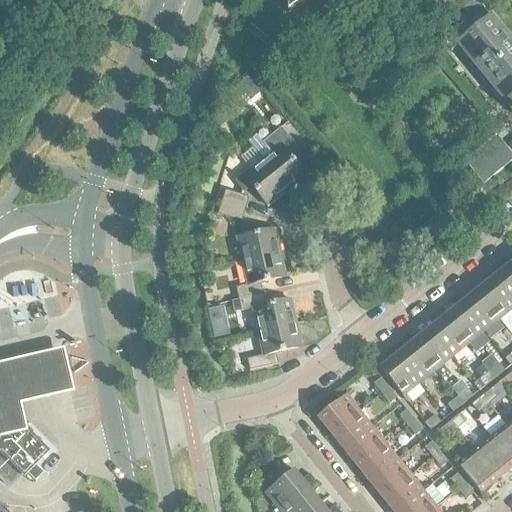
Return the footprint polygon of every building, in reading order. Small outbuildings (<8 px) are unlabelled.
[(287,0),(288,12),(304,0),(287,0)] [(458,5),(454,0),(421,0),(439,21),(458,5)] [(470,20),(484,8),(481,5),(486,0),(454,0),(458,5),(467,15),(470,20)] [(470,20),(467,15),(460,21),(463,25),(443,42),(451,52),(459,46),(511,110),(511,42),(484,8),(470,20)] [(246,96),(258,85),(249,75),(237,86),(246,96)] [(230,120),(224,113),(214,122),(210,125),(213,128),(216,132),(230,120)] [(271,154),(262,161),(287,192),(306,177),(290,156),(299,149),(282,128),(263,143),(271,154)] [(465,162),(483,185),(511,161),(511,154),(507,149),(497,136),(465,162)] [(287,192),(262,161),(243,176),(268,207),(287,192)] [(225,190),(221,204),(245,211),(249,200),(247,197),(225,190)] [(245,211),(221,204),(218,215),(242,223),(245,211)] [(242,262),(281,254),(276,230),(237,238),(242,262)] [(281,254),(242,262),(248,286),(236,288),(239,300),(263,294),(261,283),(286,278),(281,254)] [(379,255),(364,266),(376,281),(391,269),(379,255)] [(511,269),(509,266),(493,278),(511,302),(511,269)] [(511,310),(511,302),(493,278),(477,291),(500,320),(511,310)] [(477,291),(461,304),(484,333),(500,320),(477,291)] [(266,306),(263,294),(239,300),(241,312),(253,309),(258,332),(296,324),(291,300),(266,306)] [(461,304),(445,317),(468,346),(484,333),(461,304)] [(238,305),(231,307),(233,315),(240,314),(238,305)] [(222,307),(209,310),(215,339),(229,336),(222,307)] [(445,317),(429,329),(452,358),(468,346),(445,317)] [(296,324),(258,332),(263,356),(247,359),(250,371),(279,365),(276,353),(302,348),(296,324)] [(452,358),(429,329),(413,342),(436,371),(452,358)] [(436,371),(413,342),(397,355),(420,384),(436,371)] [(65,355),(0,368),(0,440),(29,434),(23,408),(73,398),(65,355)] [(420,384),(397,355),(380,368),(404,397),(420,384)] [(494,379),(505,371),(498,363),(495,366),(488,371),(494,379)] [(484,387),(494,379),(488,371),(478,380),(484,387)] [(511,371),(499,383),(509,396),(511,394),(509,391),(511,388),(511,371)] [(388,388),(380,378),(373,384),(381,394),(388,388)] [(509,396),(499,383),(492,387),(499,395),(503,401),(509,396)] [(499,395),(492,387),(482,396),(488,404),(499,395)] [(396,398),(388,388),(381,394),(389,404),(396,398)] [(463,405),(473,396),(467,389),(457,397),(463,405)] [(331,435),(360,412),(346,395),(318,418),(331,435)] [(478,413),(488,404),(482,396),(471,405),(478,413)] [(453,413),(463,405),(457,397),(447,405),(453,413)] [(414,420),(406,410),(398,416),(406,426),(414,420)] [(373,428),(360,412),(331,435),(344,451),(373,428)] [(467,421),(461,413),(450,422),(456,430),(467,421)] [(430,431),(441,422),(434,415),(424,424),(430,431)] [(0,431),(0,453),(24,478),(50,452),(15,417),(0,431)] [(422,430),(414,420),(406,426),(415,436),(422,430)] [(446,438),(456,430),(450,422),(439,430),(446,438)] [(511,432),(506,426),(490,439),(511,465),(511,432)] [(385,444),(373,428),(344,451),(357,467),(385,444)] [(511,468),(511,465),(490,439),(474,451),(498,480),(511,468)] [(440,452),(431,442),(424,448),(432,458),(440,452)] [(385,444),(357,467),(369,483),(398,460),(385,444)] [(498,480),(474,451),(458,465),(481,494),(498,480)] [(448,462),(440,452),(432,458),(440,468),(448,462)] [(411,476),(398,460),(369,483),(382,499),(411,476)] [(38,482),(45,475),(39,470),(32,477),(38,482)] [(279,510),(315,481),(310,474),(302,480),(294,470),(265,494),(279,510)] [(465,484),(457,473),(449,479),(457,490),(465,484)] [(398,511),(424,492),(411,476),(382,499),(392,511),(398,511)] [(315,481),(279,510),(280,511),(309,511),(320,503),(313,494),(320,488),(315,481)] [(473,494),(465,484),(457,490),(466,500),(473,494)] [(430,511),(436,507),(424,492),(398,511),(430,511)] [(327,511),(320,503),(309,511),(339,511),(335,506),(328,511),(327,511)]
